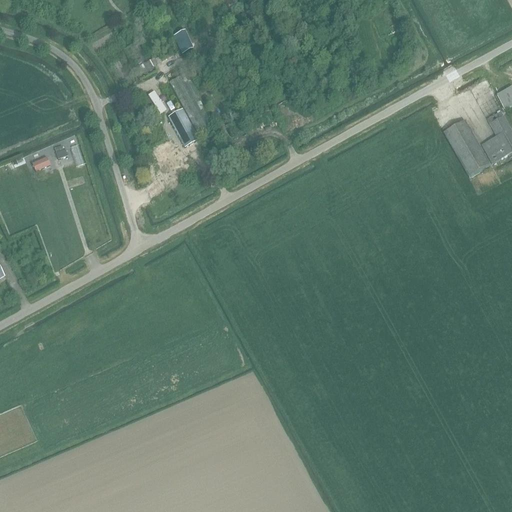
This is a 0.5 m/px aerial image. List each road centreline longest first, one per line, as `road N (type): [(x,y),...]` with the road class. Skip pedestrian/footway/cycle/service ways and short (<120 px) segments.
road 1 (unclassified): [(140,245),(511,43)]
road 2 (unclassified): [(140,245),(81,74),(55,50),(0,29)]
road 3 (unclassified): [(0,326),(140,245)]
